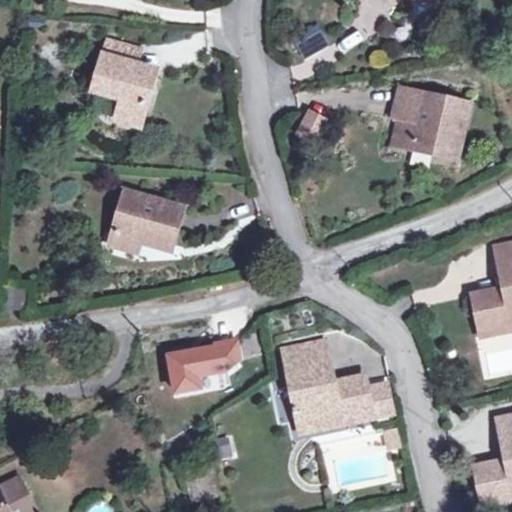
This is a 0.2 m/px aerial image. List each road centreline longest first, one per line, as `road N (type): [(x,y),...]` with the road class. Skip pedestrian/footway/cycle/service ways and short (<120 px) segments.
road 1 (residential): [(0,338),(302,271)]
road 2 (residential): [(434,511),(404,340),(302,271)]
road 3 (residential): [(249,0),(272,200),(302,271)]
road 4 (residential): [(302,271),(511,189)]
